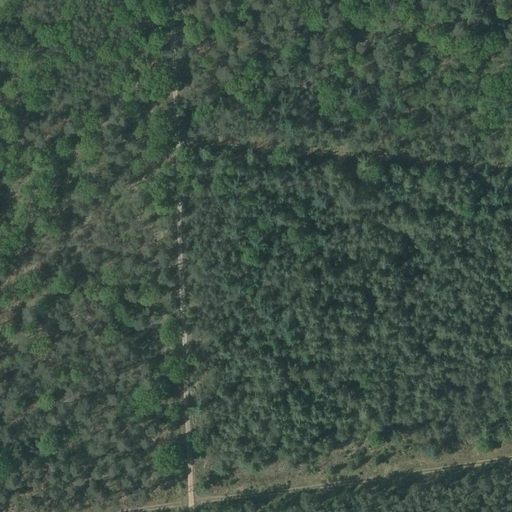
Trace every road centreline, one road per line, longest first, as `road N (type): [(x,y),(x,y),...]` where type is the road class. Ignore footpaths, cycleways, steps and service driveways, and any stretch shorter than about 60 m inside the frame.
road 1 (track): [(171,0),(191,511)]
road 2 (track): [(511,457),(124,511)]
